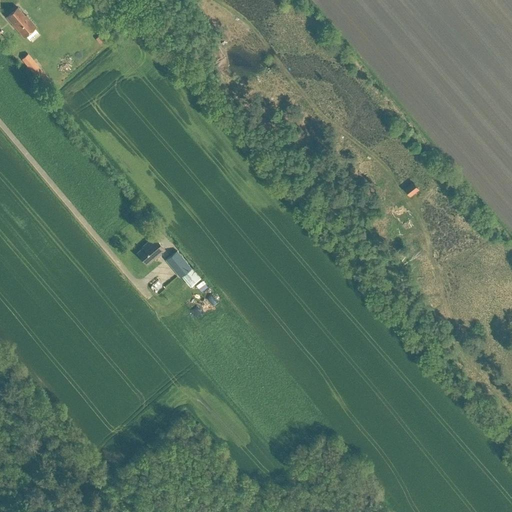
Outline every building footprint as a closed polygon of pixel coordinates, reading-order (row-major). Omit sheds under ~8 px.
[(25,16),(18,7),(6,17),(24,37),(25,35),(29,40),(37,33),(33,29),(36,26),(26,15),(25,16)] [(105,38),(100,34),(95,38),(99,43),(105,38)] [(45,88),(52,83),(28,54),(22,59),(45,88)] [(405,188),(409,194),(418,188),(414,182),(405,188)] [(142,249),(136,254),(146,266),(165,250),(153,235),(140,246),(142,249)] [(191,267),(176,249),(165,259),(179,277),(181,276),(190,286),(201,276),(192,266),(191,267)]
